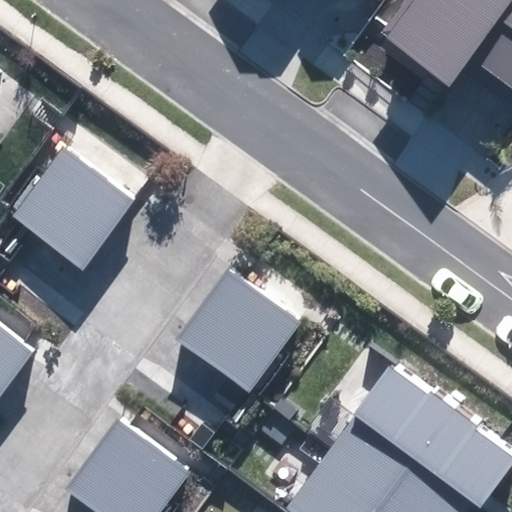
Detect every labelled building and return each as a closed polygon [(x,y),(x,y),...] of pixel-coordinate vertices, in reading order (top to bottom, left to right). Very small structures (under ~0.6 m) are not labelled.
[(511,0),(405,0),(383,32),(452,79),(469,54),(511,83),(511,0)] [(135,202),(64,148),(11,218),(82,272),(135,202)] [(298,326),(225,271),(176,336),(249,391),(298,326)] [(0,396),(35,349),(0,323),(0,396)] [(511,463),(511,457),(388,366),(330,443),(333,446),(422,511),(471,511),(477,505),(479,507),(511,463)] [(159,511),(189,474),(117,420),(65,489),(95,511),(159,511)] [(422,511),(333,446),(286,509),(289,511),(422,511)]
